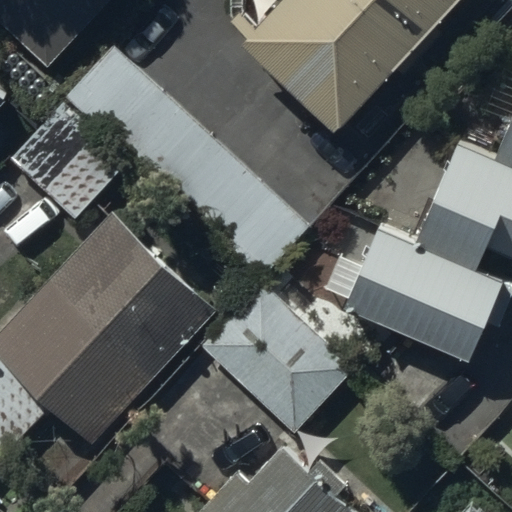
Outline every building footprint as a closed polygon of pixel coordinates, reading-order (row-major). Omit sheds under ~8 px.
[(0,0),(0,18),(53,67),(116,0),(0,0)] [(265,0),(241,26),(333,110),(434,0),(265,0)] [(260,268),(307,218),(116,40),(70,89),(260,268)] [(0,117),(14,102),(0,89),(0,117)] [(129,167),(66,107),(13,162),(76,222),(129,167)] [(511,113),(498,148),(459,132),(417,236),(379,221),(351,290),(464,335),(478,301),(500,310),(511,280),(511,274),(473,259),(484,231),(511,241),(511,113)] [(222,299),(112,202),(0,327),(0,342),(103,433),(222,299)] [(355,354),(262,270),(202,337),(295,420),(355,354)] [(0,453),(52,398),(0,349),(0,453)] [(366,511),(283,436),(250,472),(238,461),(190,511),(366,511)]
